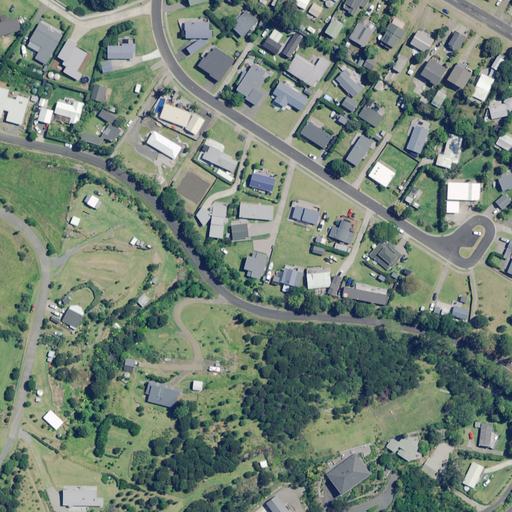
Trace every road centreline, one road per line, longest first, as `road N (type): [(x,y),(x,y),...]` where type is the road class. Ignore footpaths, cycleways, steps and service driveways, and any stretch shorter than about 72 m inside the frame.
road 1 (residential): [(511,372),(434,333),(250,308),(212,281),(170,220),(116,171),(0,136)]
road 2 (residential): [(445,253),(189,84),(162,46),(156,0)]
